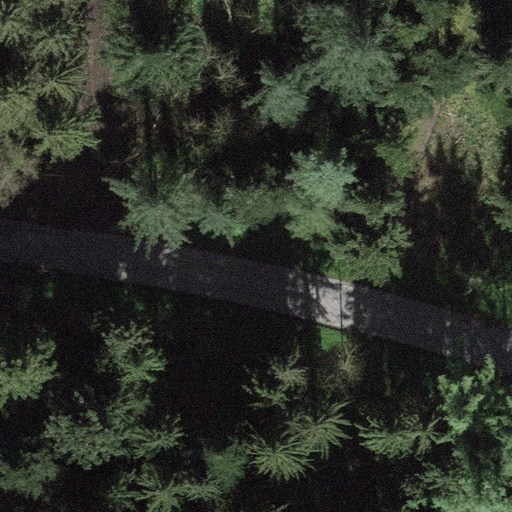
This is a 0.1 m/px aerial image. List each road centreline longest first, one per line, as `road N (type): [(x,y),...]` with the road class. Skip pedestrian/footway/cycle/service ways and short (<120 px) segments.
road 1 (tertiary): [(511,351),(371,309),(0,239)]
road 2 (track): [(58,247),(52,0)]
